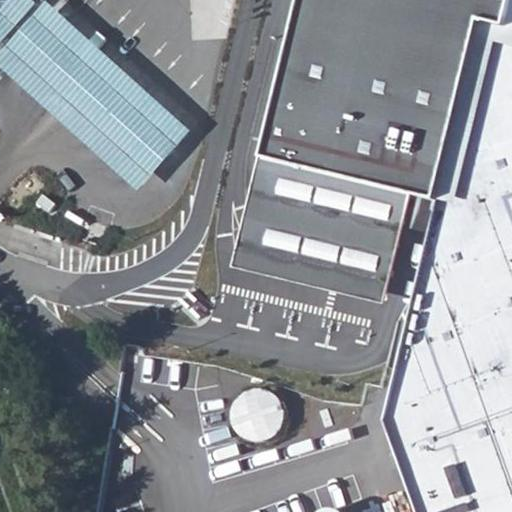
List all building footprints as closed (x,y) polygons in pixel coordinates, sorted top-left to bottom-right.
[(0,58),(44,11),(31,0),(8,0),(0,9),(0,58)] [(85,138),(142,191),(197,133),(144,83),(80,22),(55,0),(54,0),(44,11),(0,58),(27,84),(85,138)] [(412,196),(443,203),(486,24),(511,30),(511,0),(307,0),(269,162),(412,196)] [(511,511),(511,30),(486,24),(443,203),(391,424),(421,511),(511,511)] [(412,196),(269,162),(253,229),(244,268),(378,300),(387,302),(412,196)] [(283,436),(287,428),(289,419),(288,410),(284,402),(278,395),(270,391),(261,389),(252,391),(245,394),(238,400),(233,408),(232,417),(233,426),(237,434),(243,441),(251,444),(259,447),(268,445),(276,441),(283,436)]
